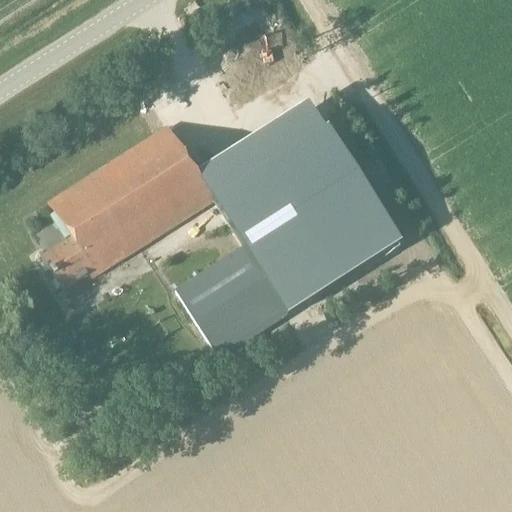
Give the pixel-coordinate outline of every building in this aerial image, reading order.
[(280,81),(242,106),(273,154),(311,129),(280,81)] [(91,281),(212,204),(166,131),(48,206),(71,242),(41,261),(62,294),(88,277),(91,281)] [(286,318),(398,247),(354,179),(242,251),(286,318)] [(37,245),(46,257),(68,242),(59,230),(37,245)] [(175,294),(218,362),(286,318),(242,251),(175,294)]
